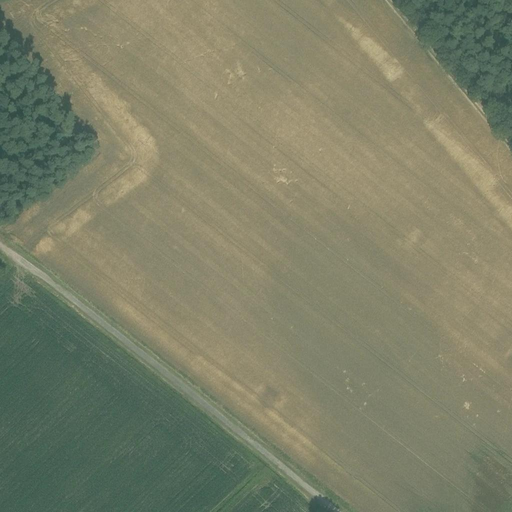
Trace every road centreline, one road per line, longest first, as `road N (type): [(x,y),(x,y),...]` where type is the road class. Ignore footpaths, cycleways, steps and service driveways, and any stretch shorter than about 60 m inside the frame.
road 1 (track): [(0,244),(334,511)]
road 2 (track): [(511,152),(388,0)]
